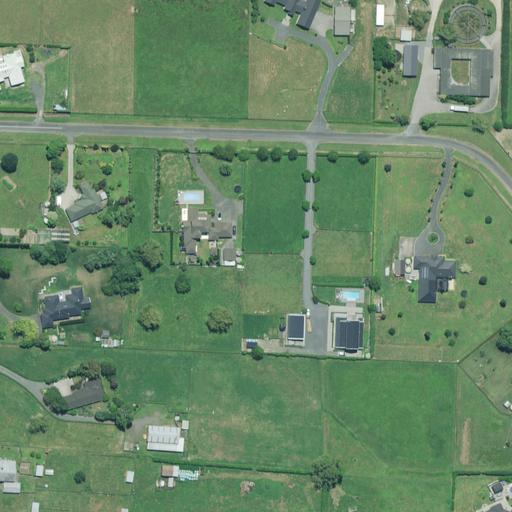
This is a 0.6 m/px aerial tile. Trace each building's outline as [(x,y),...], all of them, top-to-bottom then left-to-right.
[(265,0),(265,1),(275,6),(277,2),(286,6),(285,9),(295,14),(296,11),(302,13),(297,24),(309,29),(322,1),(319,0),(308,0),(307,3),(301,0),(265,0)] [(350,8),(336,7),(335,35),(350,35),(350,8)] [(474,67),(474,43),(421,43),(421,67),(428,67),(427,91),(468,92),(469,67),(474,67)] [(2,73),(0,65),(0,89),(2,89),(0,82),(0,81),(10,79),(8,71),(2,73)] [(93,190),(90,182),(80,187),(85,199),(75,203),(76,205),(66,209),(72,222),(93,212),(93,213),(104,208),(95,189),(93,190)] [(45,208),(45,217),(48,217),(48,219),(57,219),(57,213),(50,213),(51,209),(45,208)] [(199,253),(199,246),(201,246),(201,233),(210,233),(210,240),(219,240),(219,237),(233,237),(233,222),(212,223),(212,214),(204,215),(205,219),(199,220),(198,208),(189,209),(189,221),(184,221),(185,246),(187,246),(187,253),(199,253)] [(50,229),(39,229),(38,244),(50,244),(50,229)] [(236,266),(236,249),(225,249),(225,265),(236,266)] [(445,260),(445,257),(414,256),(414,268),(420,269),(420,290),(436,290),(437,277),(457,278),(457,261),(445,260)] [(60,303),(59,294),(45,297),(47,309),(44,309),(45,313),(41,314),(44,328),(55,326),(54,320),(70,317),(70,316),(82,314),(80,299),(60,303)] [(355,298),(339,297),(339,305),(354,306),(355,298)] [(447,307),(443,304),(438,308),(443,312),(447,307)] [(347,315),(346,321),(340,320),(340,338),(335,337),(334,343),(340,343),(339,348),(364,349),(365,321),(357,321),(358,315),(347,315)] [(106,399),(99,378),(85,382),(87,388),(73,392),(74,394),(63,397),(67,410),(106,399)] [(180,427),(149,426),(148,450),(179,452),(180,427)] [(16,462),(0,460),(0,481),(5,482),(4,492),(21,493),(21,483),(14,483),(16,462)] [(179,477),(179,466),(163,465),(162,476),(179,477)] [(505,492),(501,483),(490,487),(493,495),(490,496),(492,500),(495,499),(494,497),(505,492)] [(509,511),(504,510),(501,503),(491,508),(492,509),(486,511),(511,511),(509,511)]
